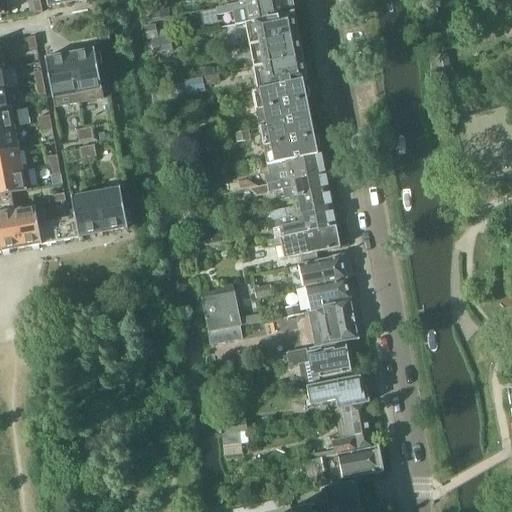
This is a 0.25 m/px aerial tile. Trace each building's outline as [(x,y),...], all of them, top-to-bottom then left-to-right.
[(5,0),(0,0),(0,21),(2,21),(1,16),(9,15),(5,0)] [(67,0),(46,0),(48,9),(49,8),(49,7),(69,4),(67,0)] [(293,14),(290,0),(255,0),(253,0),(239,3),(215,8),(216,14),(231,12),(234,25),(253,21),(293,14)] [(32,3),(35,15),(42,13),(40,1),(32,3)] [(435,4),(425,7),(427,19),(438,17),(435,4)] [(168,8),(152,11),(153,20),(169,17),(168,8)] [(298,36),(293,14),(253,21),(258,44),(298,36)] [(470,37),(483,32),(480,23),(466,27),(470,37)] [(156,38),(154,25),(144,27),(147,40),(156,38)] [(298,36),(258,44),(249,45),(253,67),(262,66),(302,58),(298,36)] [(27,39),(29,51),(37,50),(35,38),(27,39)] [(170,38),(150,42),(153,56),(173,52),(170,38)] [(0,72),(4,71),(13,70),(9,47),(0,49),(0,72)] [(93,51),(70,55),(79,105),(104,100),(97,67),(102,66),(100,53),(95,54),(94,50),(93,50),(93,51)] [(452,73),(448,54),(436,57),(439,76),(452,73)] [(46,59),(45,59),(54,109),(79,105),(70,55),(46,60),(46,59)] [(306,81),(302,58),(262,66),(266,88),(303,82),(306,81)] [(211,68),(199,71),(200,77),(212,75),(211,68)] [(4,71),(0,72),(0,90),(7,90),(17,88),(19,87),(15,69),(13,70),(4,71)] [(218,75),(204,78),(206,86),(219,83),(218,75)] [(43,84),(42,76),(30,78),(31,86),(43,84)] [(201,80),(185,84),(187,95),(204,91),(201,80)] [(303,82),(266,88),(251,91),(258,128),(310,118),(303,82)] [(33,94),(45,91),(43,84),(31,86),(33,94)] [(7,90),(0,90),(0,113),(16,111),(21,110),(17,88),(7,90)] [(16,111),(0,113),(0,134),(15,132),(20,131),(16,111)] [(51,124),(49,116),(37,119),(39,126),(51,124)] [(310,118),(258,129),(265,165),(317,156),(310,118)] [(40,134),(52,131),(51,124),(39,126),(40,134)] [(84,130),(86,142),(93,140),(91,128),(84,130)] [(76,131),(78,143),(86,142),(84,130),(76,131)] [(206,139),(203,130),(192,133),(194,142),(206,139)] [(15,132),(0,134),(0,153),(19,150),(15,132)] [(249,142),(247,133),(234,135),(235,144),(249,142)] [(87,148),(89,159),(97,158),(94,146),(87,148)] [(79,149),(82,161),(89,159),(87,148),(79,149)] [(19,150),(0,153),(0,173),(22,170),(19,150)] [(320,155),(317,156),(265,165),(267,174),(264,175),(266,185),(289,180),(324,173),(320,155)] [(58,164),(57,156),(45,159),(46,166),(58,164)] [(48,174),(60,171),(58,164),(46,166),(48,174)] [(22,170),(0,173),(0,195),(31,190),(27,169),(22,170)] [(328,191),(324,173),(289,180),(266,185),(267,193),(281,190),(283,200),(293,198),(328,191)] [(256,188),(250,183),(247,180),(239,182),(240,191),(244,190),(256,188)] [(119,190),(96,194),(103,234),(126,229),(127,230),(128,230),(128,229),(127,226),(132,225),(129,212),(125,213),(120,189),(119,189),(119,190)] [(0,195),(0,254),(1,254),(1,253),(21,249),(15,212),(12,194),(31,191),(31,190),(0,195)] [(328,191),(293,198),(294,207),(268,212),(269,221),(287,218),(331,209),(328,191)] [(72,198),(71,198),(74,216),(75,216),(80,238),(103,234),(96,194),(72,199),(72,198)] [(54,204),(65,202),(64,195),(52,197),(54,204)] [(34,208),(15,212),(21,249),(40,246),(41,246),(42,246),(78,239),(80,239),(80,238),(75,216),(74,216),(38,223),(35,207),(33,207),(34,208)] [(287,218),(269,221),(271,230),(290,226),(292,236),(300,235),(335,228),(331,209),(287,218)] [(195,220),(179,223),(181,232),(195,229),(197,225),(195,220)] [(339,249),(335,228),(292,236),(280,238),(280,239),(281,247),(284,259),(299,256),(316,253),(339,249)] [(220,244),(219,237),(204,240),(206,247),(220,244)] [(281,247),(280,239),(266,241),(268,249),(281,247)] [(316,253),(299,256),(301,264),(317,261),(316,253)] [(317,261),(301,264),(297,265),(302,288),(304,287),(345,279),(341,256),(317,261)] [(345,279),(304,287),(309,312),(322,309),(321,304),(349,299),(345,279)] [(199,290),(203,313),(207,334),(209,333),(245,327),(260,324),(259,315),(239,319),(232,284),(214,287),(215,291),(209,292),(208,288),(199,290)] [(269,288),(255,290),(257,298),(270,295),(269,288)] [(322,309),(309,312),(309,313),(313,313),(316,329),(309,330),(311,348),(345,342),(357,340),(349,299),(321,304),(322,309)] [(297,306),(287,308),(285,308),(287,317),(299,314),(297,306)] [(299,314),(287,317),(276,319),(278,328),(305,323),(303,314),(299,314)] [(246,336),(245,327),(209,333),(210,343),(246,336)] [(345,342),(311,348),(286,353),(288,368),(298,366),(301,381),(350,372),(345,342)] [(334,410),(364,404),(369,403),(366,387),(362,388),(360,377),(306,387),(307,394),(299,395),(301,404),(308,403),(309,406),(332,402),(334,410)] [(364,404),(334,410),(339,439),(331,441),(334,457),(337,456),(372,449),(364,404)] [(221,436),(247,434),(245,420),(223,422),(223,423),(215,423),(216,436),(221,436)] [(248,445),(247,434),(221,436),(223,457),(242,455),(241,445),(245,445),(248,445)] [(372,449),(337,456),(342,480),(382,472),(377,448),(372,449)] [(301,478),(324,473),(321,459),(299,464),(301,478)] [(324,511),(357,504),(352,482),(320,488),(324,511)]
